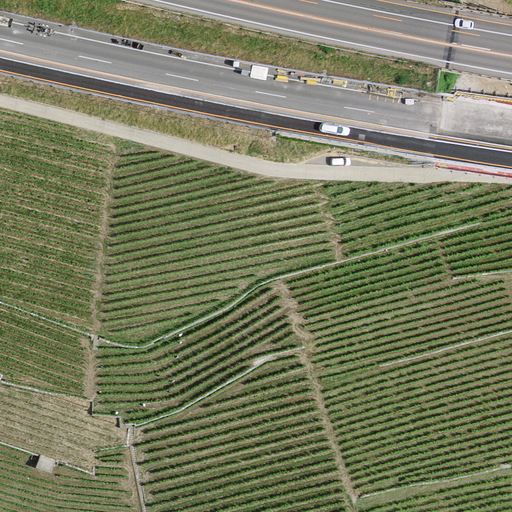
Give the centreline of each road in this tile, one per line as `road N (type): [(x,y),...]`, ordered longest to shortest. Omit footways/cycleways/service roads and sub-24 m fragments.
road 1 (motorway): [(0,40),(511,134)]
road 2 (track): [(433,167),(294,171),(0,100)]
road 3 (motorway): [(511,52),(243,0)]
